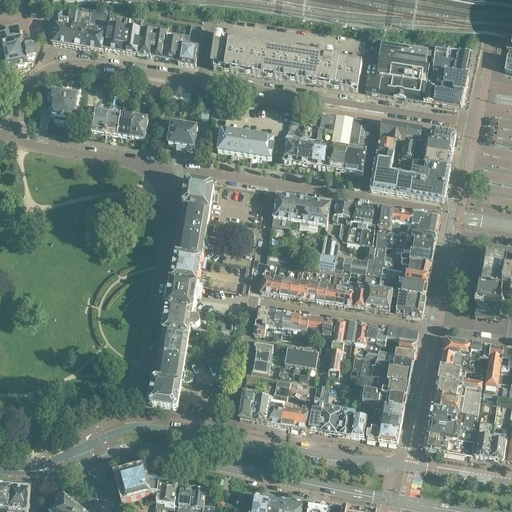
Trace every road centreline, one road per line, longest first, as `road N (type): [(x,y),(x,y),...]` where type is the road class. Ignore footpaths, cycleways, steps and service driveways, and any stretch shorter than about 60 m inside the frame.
road 1 (residential): [(378,108),(76,62),(29,82),(11,140)]
road 2 (residential): [(87,464),(150,454),(402,504)]
road 3 (residential): [(255,301),(428,330),(402,466)]
road 4 (residential): [(131,427),(126,408),(143,364),(176,169)]
road 5 (residential): [(493,0),(469,123),(378,108)]
road 6 (residential): [(402,466),(231,440)]
road 7 (residential): [(11,140),(176,169)]
road 8 (residential): [(231,440),(255,301)]
